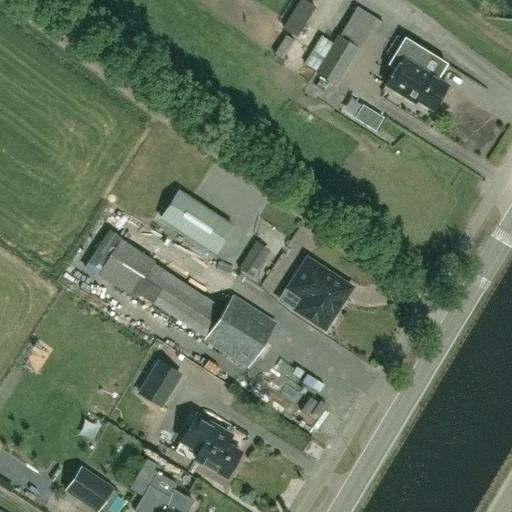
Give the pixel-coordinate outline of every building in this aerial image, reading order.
[(390,31),(380,46),(390,52),(399,36),(390,31)] [(358,48),(337,35),(315,72),(336,85),(358,48)] [(431,55),(404,38),(388,64),(395,68),(395,67),(413,78),(419,69),(421,70),(422,70),(431,55)] [(413,78),(395,67),(395,68),(385,85),(415,103),(417,100),(432,109),(447,86),(422,70),(421,70),(419,69),(413,78)] [(214,254),(232,228),(179,192),(161,219),(214,254)] [(116,206),(139,219),(144,210),(120,197),(116,206)] [(202,341),(245,370),(273,325),(231,297),(223,309),(154,264),(155,262),(120,239),(97,275),(132,297),(135,293),(204,338),(202,341)] [(239,268),(253,277),(270,251),(256,242),(239,268)] [(291,283),(306,293),(294,310),(324,330),(351,288),(307,259),(291,283)] [(132,348),(121,366),(133,374),(145,357),(132,348)] [(158,407),(177,376),(156,363),(138,394),(158,407)] [(104,414),(120,382),(109,376),(93,408),(104,414)] [(235,461),(240,453),(226,445),(231,436),(196,416),(181,442),(199,453),(195,460),(200,462),(198,465),(207,470),(208,467),(225,477),(235,461)] [(184,511),(192,500),(172,489),(175,484),(159,475),(160,473),(156,471),(158,467),(146,460),(130,489),(142,496),(133,511),(135,511),(184,511)] [(69,489),(103,511),(105,511),(118,493),(82,469),(69,489)]
